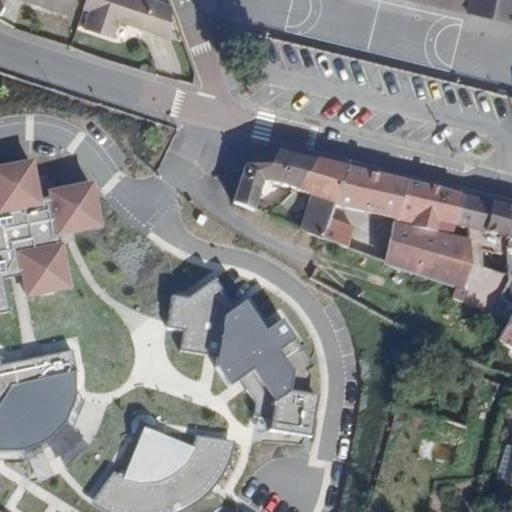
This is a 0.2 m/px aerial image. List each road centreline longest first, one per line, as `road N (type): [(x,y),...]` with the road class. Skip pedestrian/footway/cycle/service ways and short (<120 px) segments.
road 1 (residential): [(511,183),(211,111)]
road 2 (residential): [(211,111),(0,45)]
